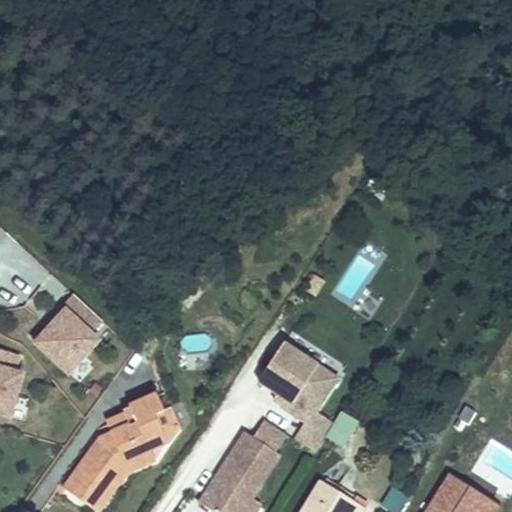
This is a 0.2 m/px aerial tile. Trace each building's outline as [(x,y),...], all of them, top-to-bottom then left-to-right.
[(103,324),(73,297),(30,344),(66,379),(101,344),(91,336),(103,324)] [(348,365),(292,331),(258,385),(276,397),(270,405),(302,424),(291,441),(316,457),(335,425),(317,414),(348,365)] [(23,357),(0,350),(0,419),(11,423),(23,377),(17,376),(23,357)] [(102,438),(66,488),(93,508),(112,483),(118,487),(129,472),(157,460),(152,449),(169,442),(158,415),(167,412),(159,395),(125,410),(127,414),(132,425),(113,433),(102,438)] [(181,428),(172,409),(167,412),(158,415),(169,442),(181,428)] [(108,422),(113,433),(132,425),(127,414),(108,422)] [(287,436),(264,421),(252,441),(241,434),(195,505),(206,511),(260,511),(265,506),(254,499),(281,457),(276,454),(287,436)] [(112,483),(93,508),(98,511),(100,511),(118,487),(112,483)] [(361,511),(364,509),(322,484),(304,511),(361,511)] [(394,489),(382,507),(389,511),(401,511),(410,499),(394,489)]
